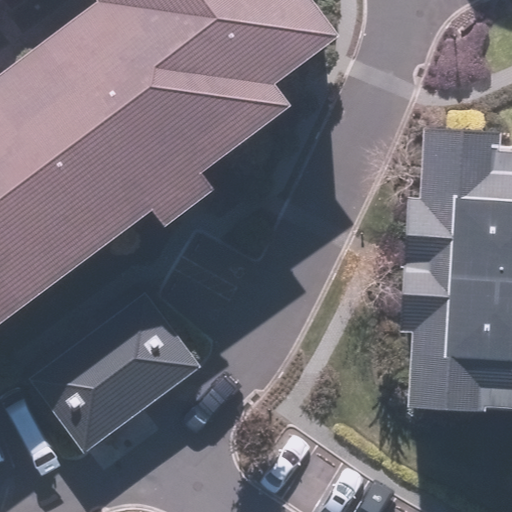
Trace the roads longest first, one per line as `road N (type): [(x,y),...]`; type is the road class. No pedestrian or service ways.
road 1 (residential): [(164,444),(229,372),(265,317),(402,25),(421,0)]
road 2 (residential): [(0,510),(82,489),(164,444)]
